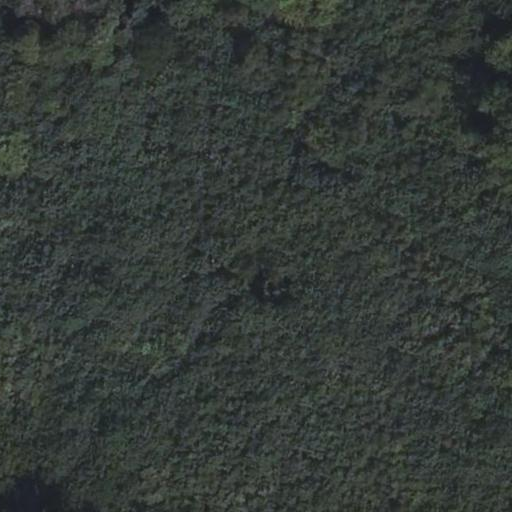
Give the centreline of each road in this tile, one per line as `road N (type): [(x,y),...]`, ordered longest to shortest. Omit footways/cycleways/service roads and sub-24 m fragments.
road 1 (motorway): [(227,0),(496,511)]
road 2 (motorway): [(511,400),(298,0)]
